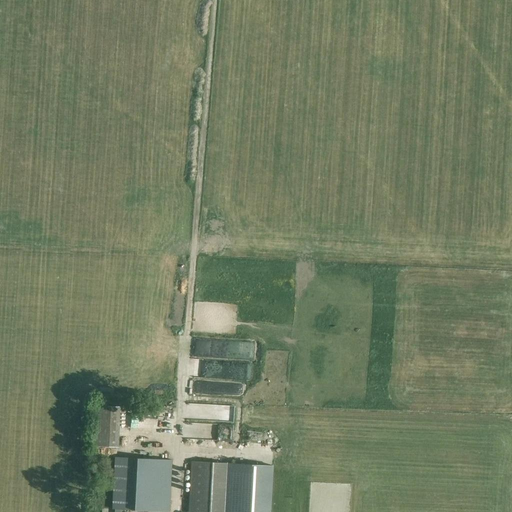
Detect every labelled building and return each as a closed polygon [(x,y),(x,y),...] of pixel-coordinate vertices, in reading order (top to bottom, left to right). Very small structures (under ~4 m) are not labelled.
[(196,377),(250,380),(252,341),(236,340),(234,363),(213,362),(213,373),(209,373),(209,361),(202,360),(202,369),(197,369),(196,377)] [(227,384),(226,395),(242,395),(242,384),(227,384)] [(187,421),(234,422),(234,405),(188,404),(187,421)] [(94,447),(119,448),(121,407),(96,405),(94,447)] [(121,511),(122,509),(169,511),(172,461),(116,458),(114,509),(115,509),(114,511),(121,511)] [(268,511),(271,465),(233,463),(192,461),(189,511),(268,511)]
